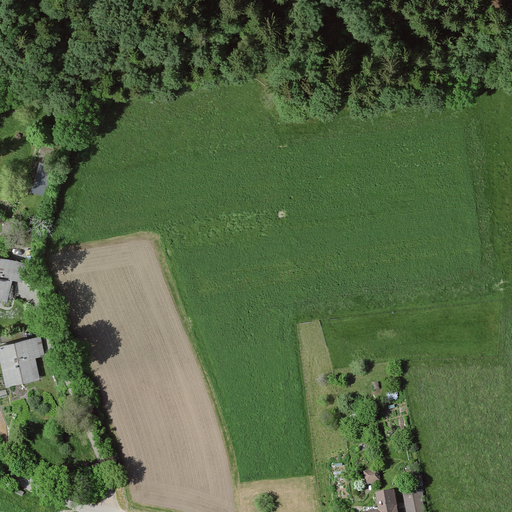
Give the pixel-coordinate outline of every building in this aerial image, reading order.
[(21,260),(0,256),(0,301),(11,303),(21,260)] [(39,336),(0,344),(0,374),(3,387),(48,376),(39,336)] [(398,400),(394,391),(386,394),(390,404),(398,400)] [(382,484),(378,470),(362,474),(366,488),(382,484)] [(421,476),(410,479),(413,490),(424,487),(421,476)] [(394,511),(391,495),(373,498),(375,511),(394,511)] [(421,511),(418,498),(403,501),(405,511),(421,511)]
